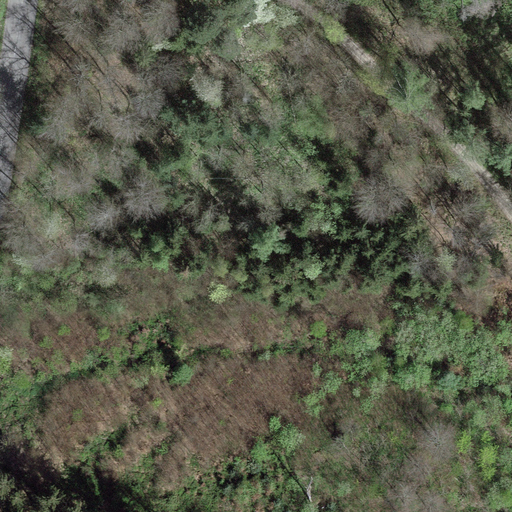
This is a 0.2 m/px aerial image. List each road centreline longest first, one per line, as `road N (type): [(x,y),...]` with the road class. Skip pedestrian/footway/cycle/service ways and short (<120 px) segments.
road 1 (track): [(297,0),(451,145),(511,219)]
road 2 (tertiary): [(22,0),(0,154)]
